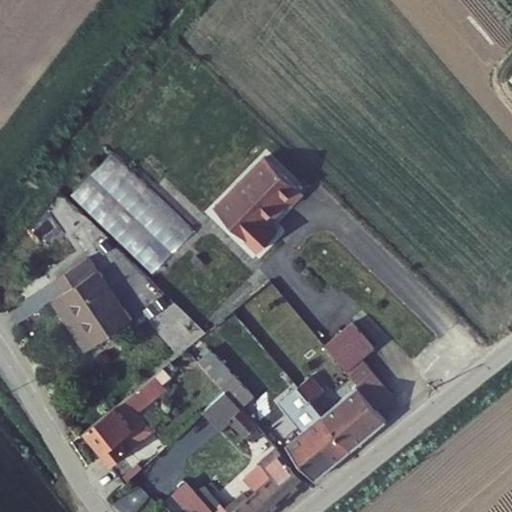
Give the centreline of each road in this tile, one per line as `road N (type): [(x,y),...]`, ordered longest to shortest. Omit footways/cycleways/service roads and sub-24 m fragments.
road 1 (unclassified): [(307,511),(511,349)]
road 2 (unknown): [(439,406),(290,267)]
road 3 (unclassified): [(0,355),(100,511)]
